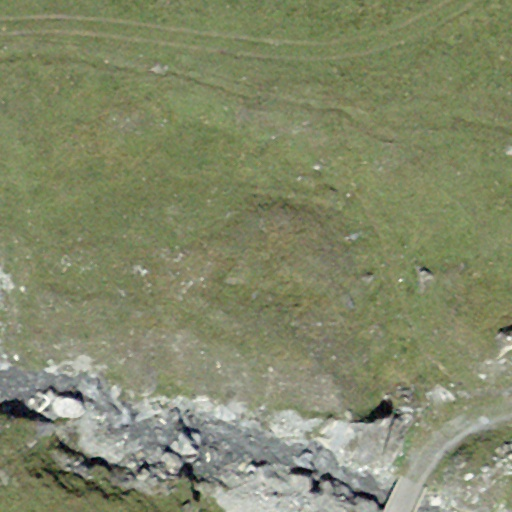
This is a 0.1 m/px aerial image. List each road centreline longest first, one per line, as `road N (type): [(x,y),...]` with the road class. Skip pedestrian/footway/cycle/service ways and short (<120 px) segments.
road 1 (track): [(460,0),(392,35),(314,49),(94,25),(0,24)]
road 2 (track): [(511,405),(424,445),(387,511)]
